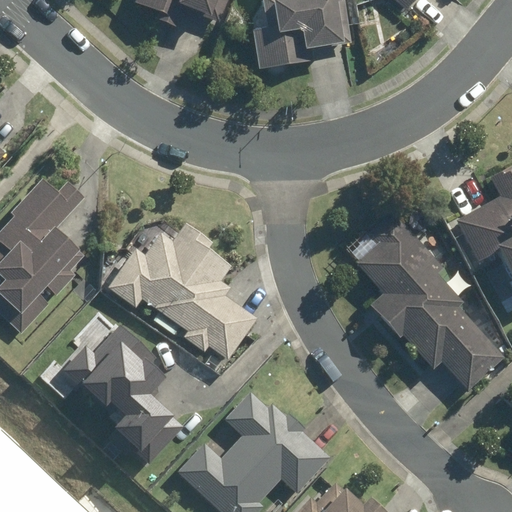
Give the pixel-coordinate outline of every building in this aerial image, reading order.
[(212,25),(222,0),(127,0),(125,6),(148,14),(145,21),(168,30),(175,13),(194,20),(195,18),(212,25)] [(249,71),(307,62),(305,51),(343,45),(335,0),(253,0),(258,30),(243,32),(249,71)] [(386,0),(400,11),(409,0),(386,0)] [(511,302),(511,178),(464,199),(510,304),(511,302)] [(0,323),(14,337),(69,277),(64,273),(78,257),(49,231),(76,201),(58,185),(47,196),(30,181),(0,212),(0,218),(1,220),(0,220),(0,323)] [(460,393),(497,359),(451,309),(456,305),(428,276),(436,269),(384,213),(358,237),(368,247),(346,267),(374,296),(361,308),(390,339),(392,337),(424,371),(432,363),(460,393)] [(204,246),(176,227),(165,244),(152,235),(136,258),(124,251),(98,290),(128,310),(134,302),(153,315),(148,322),(169,337),(174,329),(180,333),(176,339),(198,354),(201,348),(221,361),(249,320),(218,298),(223,290),(213,283),(223,270),(199,253),(204,246)] [(128,449),(143,463),(178,425),(140,390),(151,378),(138,366),(147,357),(111,325),(84,354),(76,348),(53,373),(65,384),(62,388),(86,410),(91,405),(107,419),(97,430),(123,454),(128,449)] [(196,444),(169,474),(211,511),(252,511),(257,508),(253,504),(274,481),(290,496),(324,459),(264,406),(260,410),(242,393),(217,422),(234,438),(214,460),(196,444)] [(358,511),(328,484),(309,504),(302,498),(289,511),(358,511)]
